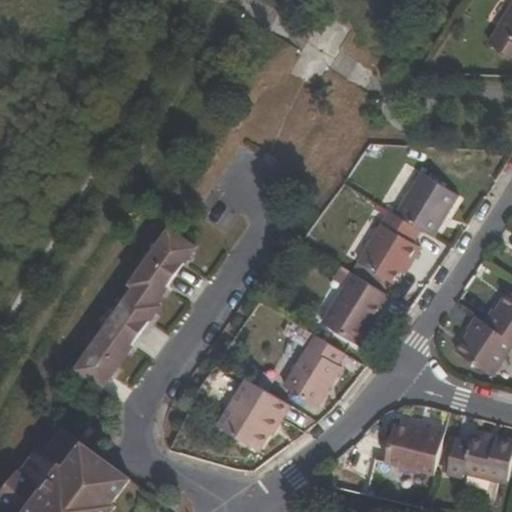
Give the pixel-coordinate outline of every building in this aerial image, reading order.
[(511,1),(488,42),(511,56),(511,1)] [(271,30),(254,48),(283,75),(300,57),(271,30)] [(420,174),(393,216),(418,230),(430,237),(456,195),(420,174)] [(410,243),(418,230),(393,216),(388,212),(358,264),(393,284),(406,262),(409,264),(418,248),(410,243)] [(176,231),(155,257),(181,279),(202,252),(176,231)] [(140,287),(162,304),(181,279),(155,257),(135,283),(140,287)] [(358,347),(388,297),(341,269),(334,279),(345,285),(320,325),(358,347)] [(167,307),(162,304),(140,287),(119,313),(145,335),(167,307)] [(491,310),(483,323),(511,343),(511,296),(508,294),(496,313),(491,310)] [(145,335),(119,313),(98,340),(124,361),(145,335)] [(492,378),(511,349),(511,343),(483,323),(474,318),(465,331),(469,334),(456,352),(492,378)] [(337,367),(344,355),(314,338),(284,388),(317,408),(340,369),(337,367)] [(124,361),(98,340),(77,365),(103,387),(124,361)] [(284,422),(292,407),(246,381),(217,433),(256,455),(269,433),(277,418),(284,422)] [(269,433),(275,437),(284,422),(277,418),(269,433)] [(389,459),(436,477),(452,435),(433,428),(432,433),(404,422),(389,459)] [(129,478),(103,458),(61,425),(43,448),(37,444),(18,468),(21,470),(0,497),(0,496),(0,511),(109,511),(114,506),(110,502),(129,478)] [(479,444),(466,439),(451,473),(465,478),(467,472),(509,488),(511,480),(511,440),(507,439),(505,444),(481,435),(479,444)] [(14,465),(0,483),(0,496),(0,497),(21,470),(18,468),(14,465)]
